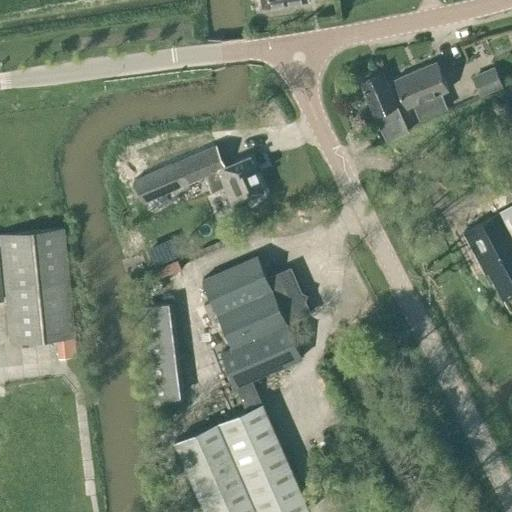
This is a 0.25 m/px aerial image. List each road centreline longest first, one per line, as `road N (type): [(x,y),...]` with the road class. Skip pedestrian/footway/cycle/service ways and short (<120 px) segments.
road 1 (tertiary): [(511,511),(318,126),(296,42)]
road 2 (tertiary): [(0,82),(249,48)]
road 3 (tertiary): [(296,42),(507,0)]
